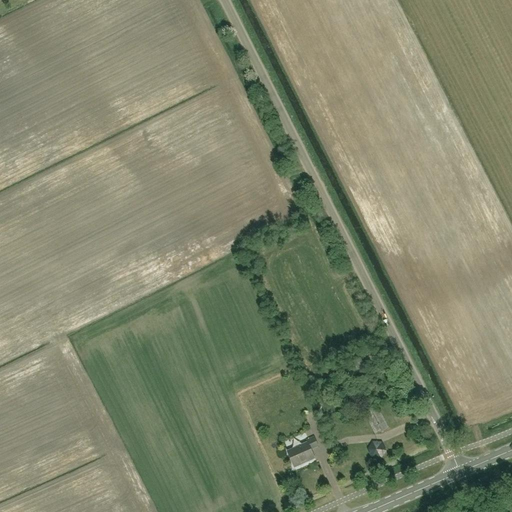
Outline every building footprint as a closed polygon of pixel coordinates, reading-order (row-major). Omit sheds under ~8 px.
[(361,360),(355,363),(359,371),(365,368),(361,360)] [(327,392),(314,398),(319,410),(333,404),(327,392)] [(364,412),(375,435),(388,429),(378,405),(364,412)] [(295,469),(315,460),(312,452),(319,449),(314,437),(306,441),(307,443),(287,452),(295,469)] [(372,459),(381,459),(387,451),(383,442),(373,442),(367,450),(372,459)]
